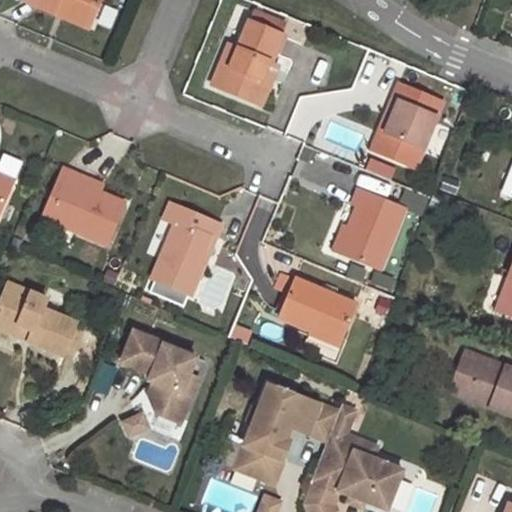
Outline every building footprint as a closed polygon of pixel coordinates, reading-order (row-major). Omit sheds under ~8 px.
[(57,8),(90,22),(98,0),(25,0),(25,1),(54,14),(57,8)] [(87,28),(90,22),(57,8),(54,14),(87,28)] [(247,23),(281,37),(286,24),(253,11),(247,23)] [(270,64),(281,37),(247,23),(237,48),(230,67),(220,63),(211,85),(260,106),(268,86),(259,84),(268,62),(270,64)] [(227,44),(220,63),(230,67),(237,48),(227,44)] [(277,66),(270,64),(268,62),(259,84),(268,86),(277,66)] [(440,102),(395,85),(389,102),(394,104),(382,136),(391,139),(384,158),(415,170),(440,102)] [(394,104),(389,102),(370,153),(384,158),(391,139),(382,136),(394,104)] [(511,167),(501,197),(511,200),(511,167)] [(79,185),(82,178),(63,170),(50,201),(55,203),(48,220),(104,244),(121,203),(98,193),(79,185)] [(11,180),(0,174),(0,185),(7,189),(11,180)] [(101,185),(82,178),(79,185),(98,193),(101,185)] [(346,227),(336,252),(378,270),(403,210),(357,190),(350,205),(355,206),(346,227)] [(43,217),(48,220),(55,203),(50,201),(43,217)] [(207,236),(214,239),(220,225),(190,212),(184,226),(175,222),(151,279),(190,296),(203,267),(196,263),(207,236)] [(331,250),(336,252),(346,227),(342,225),(331,250)] [(203,267),(214,239),(207,236),(196,263),(203,267)] [(511,282),(511,287),(502,312),(511,316),(511,267),(507,280),(511,282)] [(339,338),(354,304),(281,274),(274,288),(278,291),(289,295),(279,318),(308,331),(310,326),(339,338)] [(495,310),(502,312),(511,287),(511,282),(507,280),(495,310)] [(42,302),(3,286),(0,293),(0,329),(17,336),(19,330),(29,333),(24,344),(59,357),(72,324),(38,311),(42,302)] [(336,346),(339,338),(310,326),(308,331),(307,333),(336,346)] [(0,334),(24,344),(29,333),(19,330),(17,336),(0,329),(0,334)] [(134,334),(122,365),(152,377),(149,383),(161,388),(159,394),(149,398),(157,417),(170,411),(185,417),(192,398),(178,393),(185,375),(191,358),(160,346),(160,344),(134,334)] [(511,372),(462,353),(449,385),(489,401),(488,406),(511,416),(511,372)] [(199,380),(185,375),(178,393),(192,398),(199,380)] [(323,441),(335,411),(264,384),(256,404),(249,407),(244,421),(247,428),(231,469),(271,484),(280,460),(279,459),(286,441),(282,440),(287,428),(290,429),(323,441)] [(323,441),(306,484),(334,495),(335,491),(347,496),(361,501),(383,510),(398,470),(368,459),(350,452),(355,440),(341,435),(350,411),(337,406),(335,411),(323,441)] [(170,411),(157,417),(181,426),(185,417),(170,411)] [(139,415),(122,423),(127,434),(144,426),(139,415)] [(290,429),(287,428),(282,440),(286,441),(290,429)] [(372,447),(355,440),(350,452),(368,459),(372,447)] [(334,495),(306,484),(298,507),(299,511),(327,511),(332,510),(330,505),(334,495)] [(261,496),(254,511),(271,511),(276,502),(261,496)] [(361,501),(347,496),(345,503),(359,508),(361,501)] [(511,511),(511,506),(505,503),(501,511),(511,511)]
